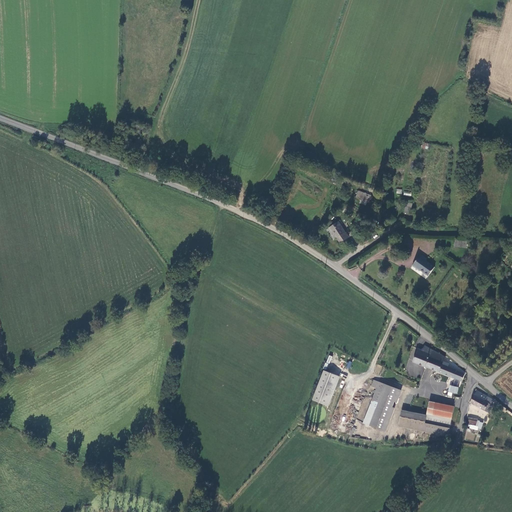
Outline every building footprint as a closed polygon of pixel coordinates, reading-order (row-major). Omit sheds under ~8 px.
[(360,195),(357,201),(361,203),(360,203),(369,207),(372,200),(360,195)] [(348,242),(338,225),(328,231),(335,243),(335,242),(338,247),(348,242)] [(464,245),(453,243),(452,250),(464,251),(464,245)] [(424,261),(418,256),(410,268),(415,272),(416,271),(426,277),(432,268),(423,262),(424,261)] [(414,362),(463,381),(466,374),(449,367),(450,363),(445,361),(446,358),(425,348),(424,350),(423,349),(422,351),(419,349),(414,362)] [(325,406),(336,378),(323,372),(311,401),(325,406)] [(409,390),(412,382),(415,383),(416,382),(406,378),(403,387),(409,390)] [(374,390),(369,402),(376,404),(383,386),(371,382),(369,388),(374,390)] [(456,387),(450,385),(448,391),(446,391),(445,395),(449,396),(450,393),(454,394),(456,387)] [(380,433),(392,404),(391,404),(396,391),(383,386),(376,404),(369,402),(361,424),(380,433)] [(490,408),(491,406),(487,404),(484,402),(486,399),(486,398),(476,392),(469,404),(487,413),(490,408)] [(407,413),(425,416),(428,403),(428,401),(411,397),(407,413)] [(452,408),(428,403),(425,416),(425,417),(423,425),(448,429),(452,408)] [(425,417),(400,413),(398,425),(447,434),(448,429),(423,425),(425,417)] [(479,421),(467,418),(466,424),(478,427),(479,421)]
